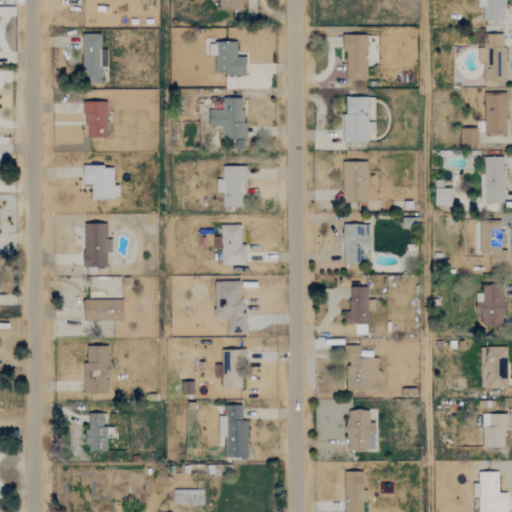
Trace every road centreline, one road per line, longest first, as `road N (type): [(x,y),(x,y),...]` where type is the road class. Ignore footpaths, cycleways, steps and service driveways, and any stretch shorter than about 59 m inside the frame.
road 1 (residential): [(33,511),(28,0)]
road 2 (residential): [(292,511),(292,0)]
